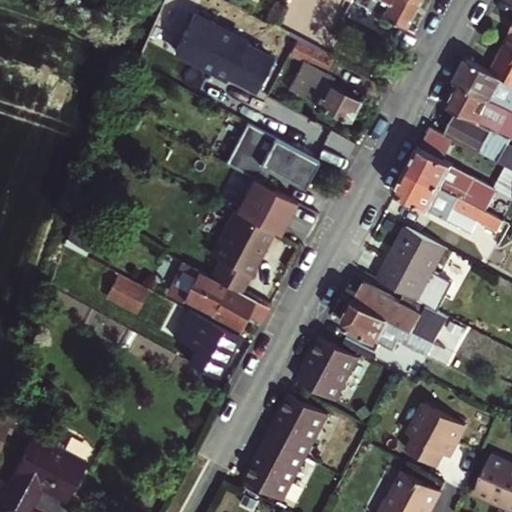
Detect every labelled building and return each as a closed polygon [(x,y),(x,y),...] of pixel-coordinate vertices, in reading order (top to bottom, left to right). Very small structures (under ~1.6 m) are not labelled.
[(357,0),(407,26),(421,0),(357,0)] [(196,13),(177,50),(230,77),(231,74),(259,89),(275,58),(247,43),(248,40),(196,13)] [(511,32),(503,48),(492,70),(511,81),(511,32)] [(333,74),(327,71),(334,59),(297,40),(291,52),(306,59),(291,89),(352,121),(364,99),(330,81),(333,74)] [(457,82),(460,84),(508,110),(511,111),(511,81),(492,70),(469,58),(457,82)] [(508,110),(460,84),(449,105),(459,110),(511,139),(511,124),(503,120),(508,110)] [(511,139),(459,110),(447,133),(456,138),(511,167),(511,139)] [(304,187),(319,159),(248,121),(226,162),(253,176),(264,182),(271,169),(304,187)] [(433,126),(423,146),(445,159),(456,138),(447,133),(433,126)] [(423,146),(410,170),(487,211),(499,188),(445,159),(423,146)] [(410,170),(398,192),(474,232),(481,220),(501,231),(506,221),(503,219),(487,211),(410,170)] [(237,208),(279,230),(281,231),(298,200),(264,182),(253,176),(237,208)] [(237,208),(220,241),(261,263),(279,230),(237,208)] [(451,246),(411,225),(382,278),(406,291),(422,300),(451,246)] [(246,291),(261,263),(220,241),(212,257),(222,262),(215,275),(246,291)] [(215,275),(184,258),(171,285),(183,291),(182,294),(243,326),(250,314),(262,320),(271,304),(246,291),(215,275)] [(93,291),(136,312),(149,287),(105,266),(93,291)] [(367,280),(358,299),(430,338),(444,312),(422,300),(406,291),(402,299),(367,280)] [(430,338),(358,299),(346,322),(396,349),(401,339),(429,354),(436,341),(430,338)] [(219,370),(239,333),(190,308),(178,331),(200,343),(193,356),(219,370)] [(373,357),(379,344),(353,330),(347,343),(373,357)] [(324,332),(301,375),(341,397),(364,353),(324,332)] [(294,389),(270,433),(309,455),(333,411),(294,389)] [(468,425),(427,402),(410,432),(415,435),(408,448),(438,465),(445,452),(449,455),(456,443),(457,444),(468,425)] [(0,407),(0,455),(10,432),(12,425),(18,427),(22,416),(0,407)] [(12,425),(10,432),(15,434),(18,427),(12,425)] [(37,433),(0,502),(0,511),(29,511),(36,500),(32,498),(39,486),(66,501),(88,461),(37,433)] [(270,433),(247,475),(287,497),(309,455),(270,433)] [(511,463),(492,455),(474,492),(505,505),(505,506),(511,509),(511,463)] [(427,511),(441,489),(406,469),(390,499),(386,498),(378,511),(427,511)]
